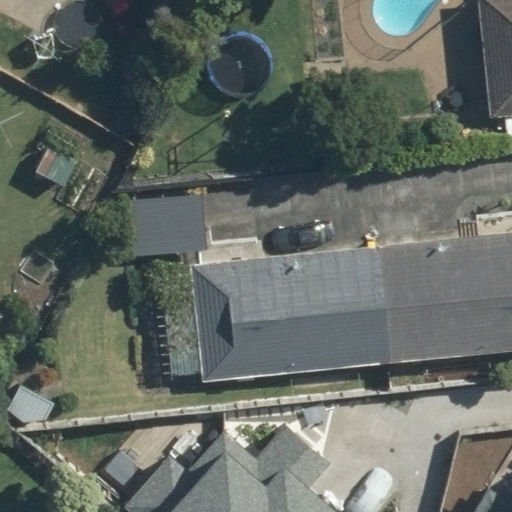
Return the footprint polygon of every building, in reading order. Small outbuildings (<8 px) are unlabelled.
[(511,0),(476,0),(486,112),(511,109),(511,0)] [(123,187),(131,253),(209,243),(201,177),(123,187)] [(511,222),(179,256),(192,375),(511,341),(511,222)] [(169,445),(130,493),(152,511),(368,511),(318,470),(341,443),(284,397),(249,440),(220,416),(185,458),(169,445)] [(511,511),(511,490),(493,480),(474,511),(511,511)]
